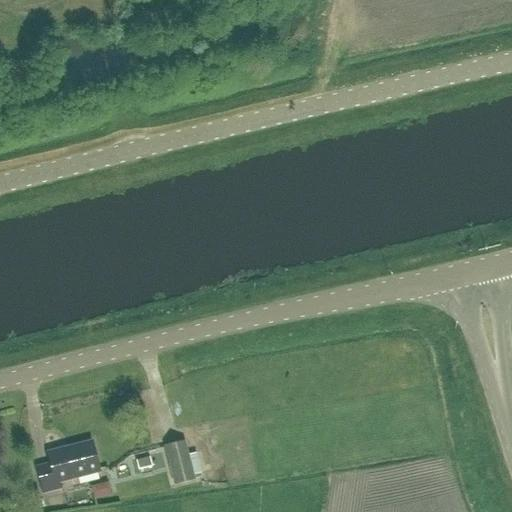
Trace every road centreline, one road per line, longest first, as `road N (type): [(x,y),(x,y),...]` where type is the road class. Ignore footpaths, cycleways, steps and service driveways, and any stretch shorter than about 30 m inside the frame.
road 1 (tertiary): [(511,62),(0,186)]
road 2 (tertiary): [(0,383),(452,273)]
road 3 (tertiary): [(498,382),(504,356),(488,264)]
